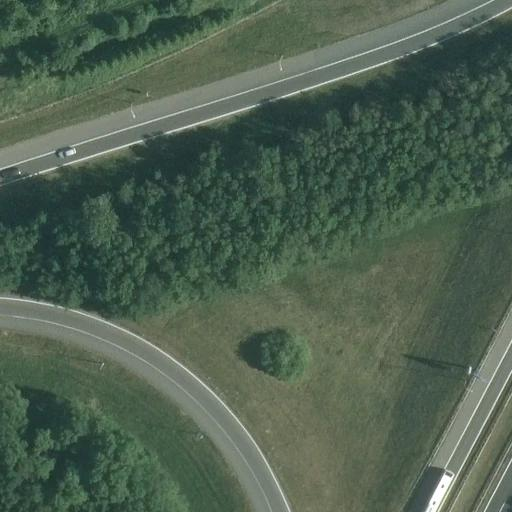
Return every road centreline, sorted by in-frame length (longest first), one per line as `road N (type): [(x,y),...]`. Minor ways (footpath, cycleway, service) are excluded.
road 1 (motorway): [(510,0),(343,72),(0,180)]
road 2 (motorway): [(0,309),(80,323),(130,343),(179,377),(228,425),(277,511)]
road 3 (motorway): [(511,356),(431,511)]
